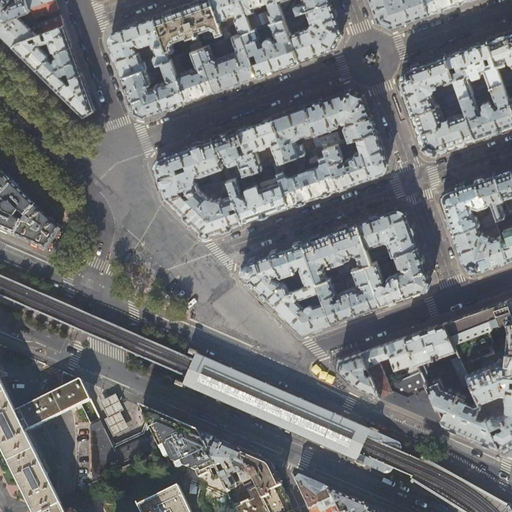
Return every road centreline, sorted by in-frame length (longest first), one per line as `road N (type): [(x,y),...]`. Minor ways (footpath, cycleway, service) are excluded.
road 1 (secondary): [(109,371),(432,511)]
road 2 (residential): [(186,263),(414,180)]
road 3 (residential): [(126,145),(351,63)]
road 4 (secondary): [(511,473),(291,379)]
road 5 (secondary): [(291,379),(101,299)]
road 6 (residential): [(282,363),(456,299)]
road 7 (secondary): [(282,363),(186,263)]
road 8 (residential): [(82,21),(126,145)]
road 9 (residential): [(511,6),(390,51)]
road 10 (residential): [(414,180),(456,299)]
